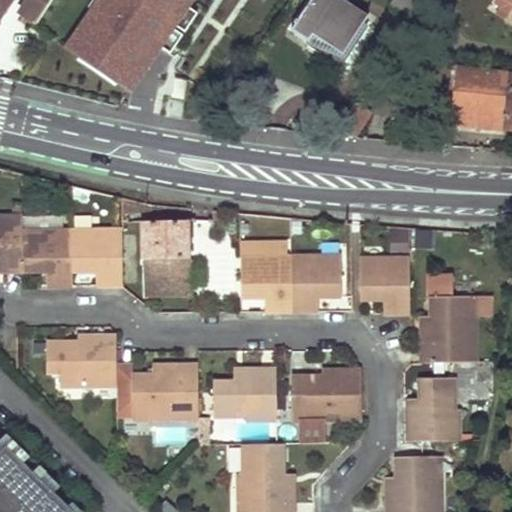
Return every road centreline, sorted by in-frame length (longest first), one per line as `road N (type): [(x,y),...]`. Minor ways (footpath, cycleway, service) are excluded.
road 1 (residential): [(336,511),(336,498),(382,432),(380,367),(361,338),(161,335),(113,310),(0,307)]
road 2 (primary): [(511,186),(239,156),(0,109)]
road 3 (primary): [(0,138),(309,194),(511,205)]
